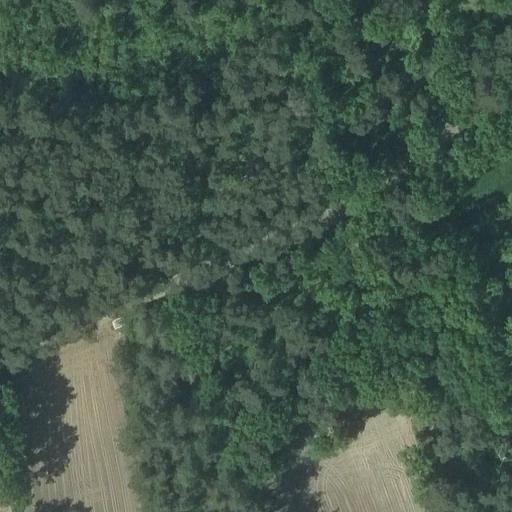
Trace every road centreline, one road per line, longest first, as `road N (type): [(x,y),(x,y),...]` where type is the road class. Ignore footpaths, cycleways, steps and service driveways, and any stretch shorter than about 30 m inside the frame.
road 1 (unclassified): [(511,83),(359,200),(0,359)]
road 2 (track): [(342,207),(398,338),(416,418),(483,481),(511,494)]
road 3 (track): [(458,126),(426,77),(377,28),(370,0)]
